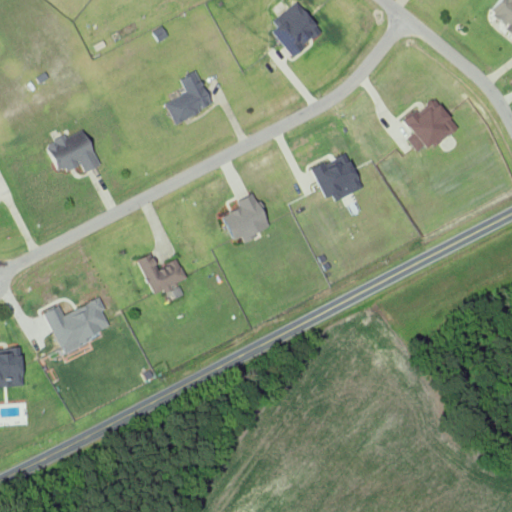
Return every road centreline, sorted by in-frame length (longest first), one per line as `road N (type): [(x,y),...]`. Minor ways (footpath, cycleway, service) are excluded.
road 1 (tertiary): [(0,483),(511,211)]
road 2 (residential): [(0,276),(318,105),(352,83),(402,20)]
road 3 (residential): [(511,135),(500,108),(377,0)]
